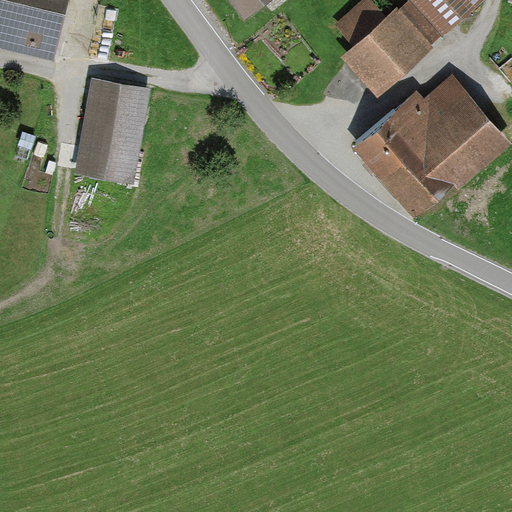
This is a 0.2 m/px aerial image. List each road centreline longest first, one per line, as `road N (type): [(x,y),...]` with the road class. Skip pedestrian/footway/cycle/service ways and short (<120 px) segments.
road 1 (unclassified): [(511,288),(411,239),(317,163),(174,0)]
road 2 (track): [(497,0),(442,59),(366,111),(273,117)]
